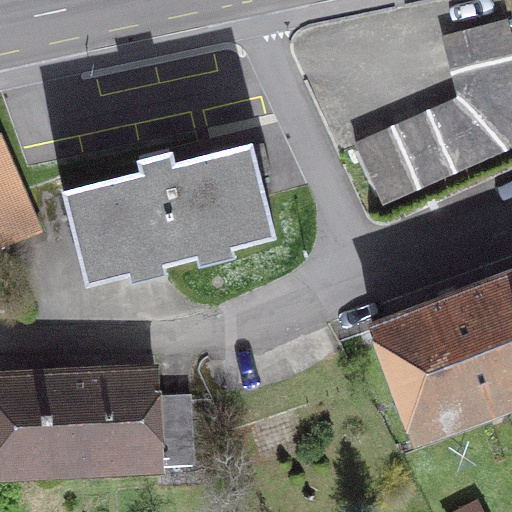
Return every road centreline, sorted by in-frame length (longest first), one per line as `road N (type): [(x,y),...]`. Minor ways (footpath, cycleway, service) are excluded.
road 1 (residential): [(0,333),(219,314),(353,264)]
road 2 (residential): [(270,0),(353,264)]
road 3 (residential): [(353,264),(511,204)]
road 4 (primary): [(0,34),(160,0)]
